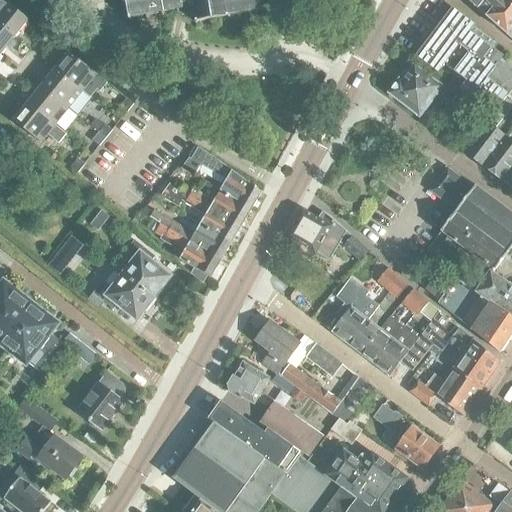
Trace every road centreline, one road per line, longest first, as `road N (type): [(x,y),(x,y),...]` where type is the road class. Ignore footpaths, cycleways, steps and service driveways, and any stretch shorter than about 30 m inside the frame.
road 1 (residential): [(462,445),(245,276)]
road 2 (residential): [(12,267),(179,398)]
road 3 (residential): [(511,199),(353,80)]
road 4 (residential): [(169,115),(287,195)]
road 5 (tertiary): [(179,398),(245,276)]
road 6 (tertiary): [(110,511),(179,398)]
road 7 (tertiary): [(290,190),(353,80)]
